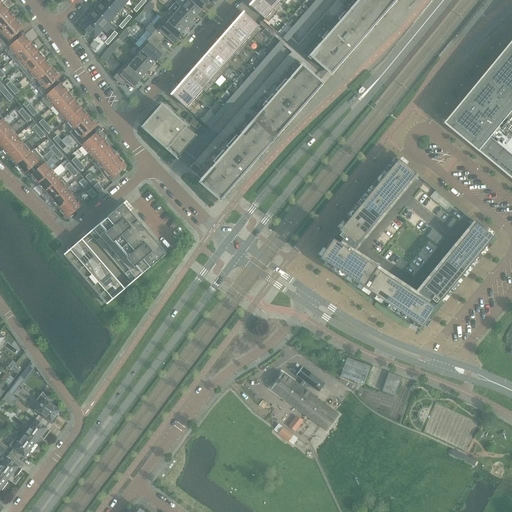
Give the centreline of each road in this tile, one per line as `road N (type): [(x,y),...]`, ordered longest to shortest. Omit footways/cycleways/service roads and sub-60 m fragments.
road 1 (tertiary): [(228,240),(31,511)]
road 2 (tertiary): [(43,511),(237,256)]
road 3 (residential): [(511,200),(430,128),(411,140),(412,150),(511,232)]
road 4 (residential): [(16,511),(79,421),(0,303)]
road 5 (residential): [(135,485),(203,394),(273,340),(299,315),(300,302)]
road 6 (tertiary): [(364,95),(294,158),(228,240)]
road 7 (residential): [(0,174),(67,233),(150,166)]
road 8 (tertiary): [(243,247),(364,95)]
road 9 (residential): [(121,130),(235,0)]
road 10 (residential): [(300,302),(438,370)]
road 11 (residential): [(431,356),(365,329),(307,292)]
road 12 (residential): [(511,252),(431,356)]
road 13 (tertiary): [(364,95),(443,0)]
road 14 (residential): [(50,31),(121,130)]
